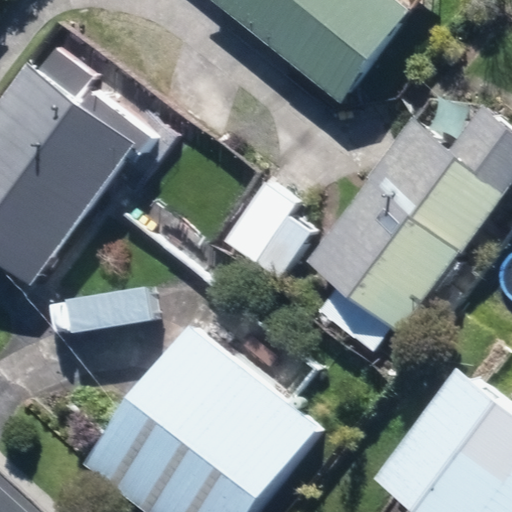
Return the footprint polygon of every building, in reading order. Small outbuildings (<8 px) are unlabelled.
[(241,0),(371,101),(445,6),(437,0),(241,0)] [(0,99),(0,266),(28,288),(143,137),(75,85),(81,77),(41,46),(0,99)] [(311,257),(397,328),(511,190),(511,118),(494,104),(457,147),(417,114),(366,177),(373,183),(311,257)] [(245,238),(295,277),(333,229),(313,212),(328,195),(297,170),(245,238)] [(78,468),(133,511),(251,511),(318,428),(260,382),(214,346),(191,327),(78,468)] [(375,484),(413,511),(511,511),(511,412),(457,372),(375,484)]
